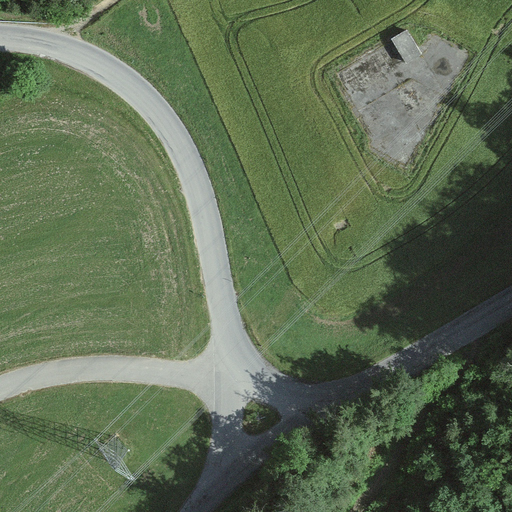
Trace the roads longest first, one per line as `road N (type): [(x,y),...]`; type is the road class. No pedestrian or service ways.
road 1 (unclassified): [(235,364),(191,162),(148,100),(82,53),(0,37)]
road 2 (track): [(226,329),(248,311),(259,285),(306,101)]
road 3 (track): [(358,511),(482,341),(481,318)]
road 4 (tertiary): [(511,300),(316,411)]
